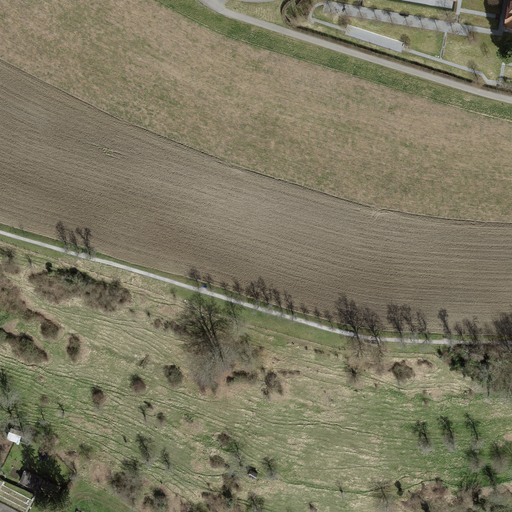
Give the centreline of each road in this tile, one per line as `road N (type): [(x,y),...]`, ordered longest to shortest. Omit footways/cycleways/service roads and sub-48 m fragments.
road 1 (track): [(0,231),(352,339),(511,345)]
road 2 (track): [(205,0),(511,100)]
